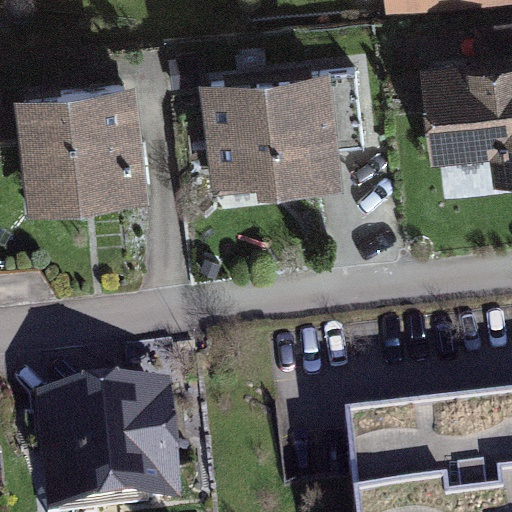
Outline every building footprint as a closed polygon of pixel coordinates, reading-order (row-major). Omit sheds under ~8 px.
[(511,0),(385,0),(387,17),(511,4),(511,0)] [(482,62),(422,70),(433,164),(511,153),(511,23),(478,28),(482,62)] [(357,69),(201,85),(212,196),(258,191),(259,200),(344,191),(340,153),(366,150),(357,69)] [(4,74),(0,74),(0,114),(8,114),(4,74)] [(136,87),(15,101),(28,219),(149,206),(136,87)] [(173,401),(37,415),(46,511),(165,511),(184,510),(173,401)] [(511,511),(511,429),(343,449),(349,511),(511,511)]
